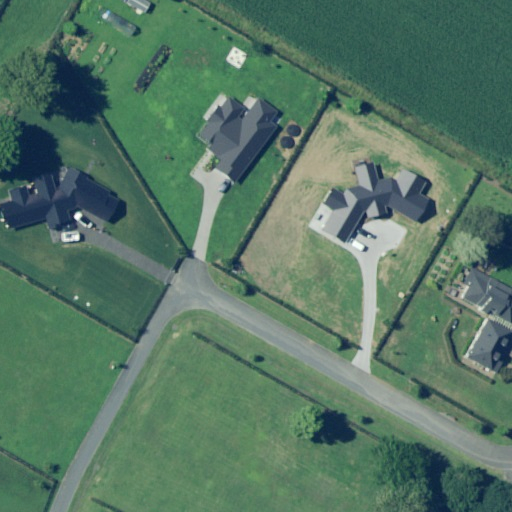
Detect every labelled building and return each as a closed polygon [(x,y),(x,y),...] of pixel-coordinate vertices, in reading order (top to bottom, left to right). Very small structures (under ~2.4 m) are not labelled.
[(217,166),(236,181),(277,128),(272,124),(280,114),(260,99),(250,111),(229,95),(197,137),(224,157),(217,166)] [(415,221),(427,198),(419,194),(425,183),(402,170),(396,181),(392,179),(378,182),(375,164),(356,167),(360,185),(345,188),(341,195),(333,190),(324,206),(333,211),(322,230),(346,243),(372,197),(415,221)] [(71,167),(61,188),(58,189),(53,171),(34,176),(39,195),(29,198),(26,188),(11,192),(13,201),(1,204),(7,229),(48,217),(51,225),(68,220),(65,209),(78,205),(109,222),(119,201),(85,181),(87,177),(71,167)] [(511,289),(477,270),(463,296),(511,323),(511,289)] [(511,341),(511,330),(488,318),(467,356),(495,372),(511,341)] [(370,447),(317,420),(306,441),(359,468),(370,447)]
